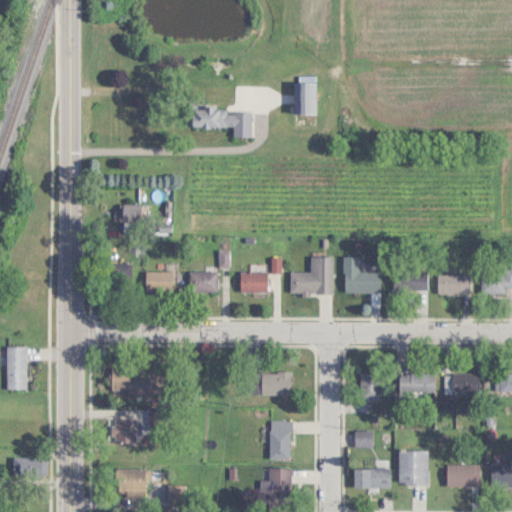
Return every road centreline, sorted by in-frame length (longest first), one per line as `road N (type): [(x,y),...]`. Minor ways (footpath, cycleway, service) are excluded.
road 1 (tertiary): [(66,511),(66,0)]
road 2 (residential): [(511,344),(66,341)]
road 3 (residential): [(326,511),(325,344)]
